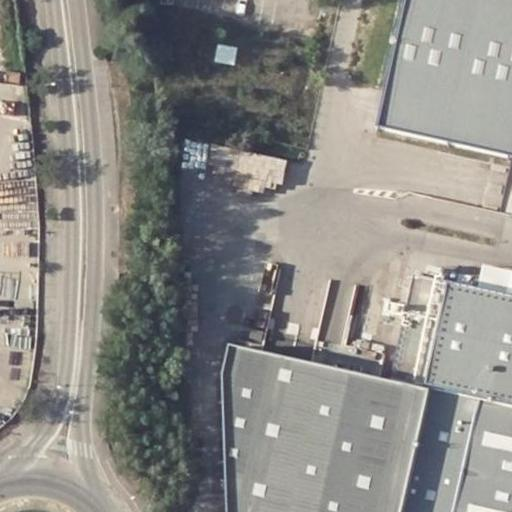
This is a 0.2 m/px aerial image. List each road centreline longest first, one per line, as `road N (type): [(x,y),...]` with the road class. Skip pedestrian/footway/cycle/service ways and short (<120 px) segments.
road 1 (unclassified): [(100,509),(82,448),(96,238),(76,0)]
road 2 (unclassified): [(53,0),(72,168),(65,375),(52,419),(0,485)]
